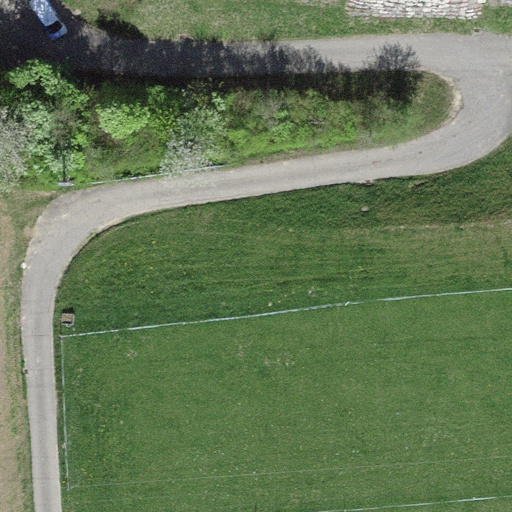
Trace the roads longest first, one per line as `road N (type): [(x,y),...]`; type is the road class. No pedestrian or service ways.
road 1 (track): [(48,511),(38,325),(42,279),(62,239),(125,200),(459,144),(489,126),(504,98),(505,53)]
road 2 (track): [(0,51),(215,58),(511,53)]
